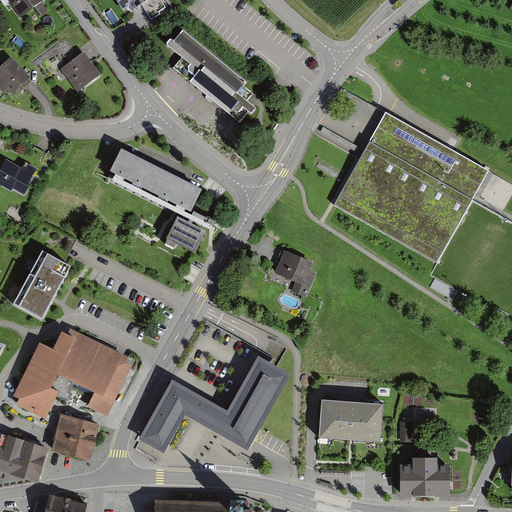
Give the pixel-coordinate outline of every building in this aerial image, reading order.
[(42,0),(13,0),(24,14),(42,0)] [(45,0),(37,6),(44,15),(52,9),(45,0)] [(120,0),(132,16),(154,0),(120,0)] [(255,93),(173,26),(158,45),(177,60),(170,68),(233,119),(255,93)] [(102,72),(85,51),(64,67),(81,89),(102,72)] [(33,77),(13,55),(0,66),(0,81),(12,95),(33,77)] [(487,172),(380,113),(330,204),(436,263),(487,172)] [(194,189),(111,148),(98,175),(172,210),(157,241),(192,258),(210,220),(185,208),(194,189)] [(0,182),(28,194),(37,174),(5,160),(0,170),(0,182)] [(81,268),(49,249),(18,301),(50,320),(81,268)] [(321,265),(283,249),(273,272),(295,281),(290,292),(306,299),(321,265)] [(138,363),(81,336),(73,353),(49,342),(20,401),(57,419),(75,381),(99,392),(93,406),(112,415),(138,363)] [(0,359),(8,345),(0,339),(0,359)] [(284,378),(253,360),(221,416),(165,384),(133,438),(165,456),(185,422),(241,454),(284,378)] [(429,418),(435,420),(438,410),(432,408),(429,418)] [(383,410),(344,409),(343,439),(382,440),(383,410)] [(427,410),(415,409),(415,419),(401,419),(401,441),(414,441),(415,422),(426,423),(427,410)] [(107,422),(71,415),(64,452),(100,459),(107,422)] [(58,448),(16,433),(6,461),(48,475),(58,448)] [(446,464),(395,463),(395,495),(446,495),(446,464)] [(91,511),(94,503),(56,492),(49,511),(91,511)] [(225,501),(159,498),(158,511),(245,511),(242,507),(242,497),(225,497),(225,501)]
